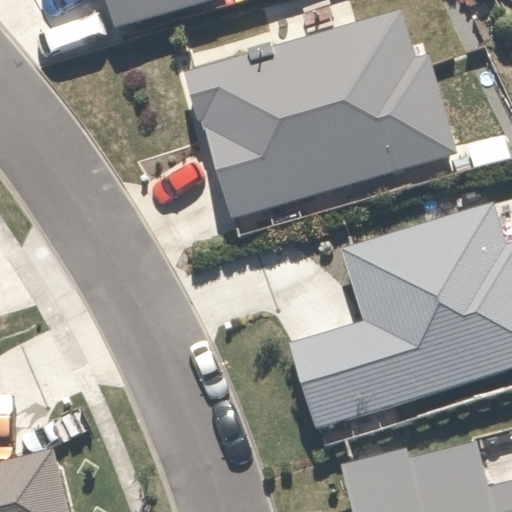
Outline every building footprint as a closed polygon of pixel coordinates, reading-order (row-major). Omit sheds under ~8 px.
[(97,0),(107,33),(218,1),(217,0),(97,0)] [(439,151),(398,19),(189,83),(229,215),(439,151)] [(511,367),(511,242),(497,195),(339,246),(364,323),(288,347),(315,431),(511,367)] [(451,427),(332,460),(346,511),(511,511),(511,480),(469,493),(451,427)] [(0,511),(70,511),(55,456),(0,471),(0,511)]
